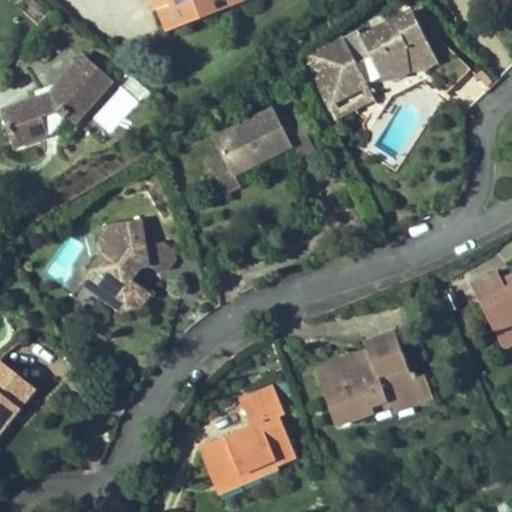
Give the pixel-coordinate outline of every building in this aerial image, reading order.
[(226,0),(230,0),(229,0),(176,0),(176,3),(160,9),(169,32),(217,13),(212,1),(215,0),(226,0)] [(399,27),(416,18),(413,11),(395,20),(399,27)] [(471,69),(432,30),(425,33),(416,18),(399,27),(395,20),(362,38),(359,31),(310,57),(318,71),(313,74),(323,92),(327,89),(335,103),(369,85),(367,81),(379,74),(419,68),(446,94),(471,69)] [(76,119),(109,81),(96,70),(96,65),(91,65),(57,35),(26,70),(47,88),(37,92),(38,96),(40,99),(21,106),(6,112),(8,119),(5,120),(12,138),(14,137),(17,144),(40,135),(44,130),(49,135),(69,113),(76,119)] [(318,71),(310,57),(306,59),(313,74),(318,71)] [(335,103),(327,89),(323,92),(330,106),(335,103)] [(337,119),(375,99),(372,94),(334,114),(337,119)] [(21,106),(40,99),(38,96),(20,103),(21,106)] [(281,124),(273,108),(215,138),(224,155),(234,174),(265,158),(291,145),(297,156),(314,148),(298,115),(281,124)] [(234,174),(224,155),(211,161),(226,193),(239,186),(234,174)] [(173,249),(164,242),(146,245),(142,220),(99,228),(104,253),(90,274),(102,282),(104,299),(122,311),(142,307),(151,293),(127,276),(127,269),(149,265),(159,272),(168,270),(176,258),(173,249)] [(472,287),(499,338),(511,330),(511,285),(507,288),(503,281),(499,273),(472,287)] [(104,299),(102,282),(90,274),(83,284),(104,299)] [(507,288),(511,285),(511,276),(503,281),(507,288)] [(511,343),(511,330),(499,338),(504,347),(511,343)] [(316,370),(331,409),(351,401),(357,418),(375,412),(372,404),(392,397),(421,402),(425,375),(410,373),(393,331),(365,342),(368,351),(371,359),(357,364),(354,356),(316,370)] [(368,351),(354,356),(357,364),(371,359),(368,351)] [(4,419),(13,406),(18,410),(36,388),(0,361),(0,433),(8,423),(4,419)] [(434,397),(425,375),(421,402),(434,397)] [(297,456),(280,416),(286,414),(274,387),(241,401),(252,427),(200,449),(215,486),(275,460),(277,464),(297,456)] [(397,411),(421,402),(392,397),(372,404),(375,412),(394,404),(397,411)] [(357,418),(351,401),(331,409),(337,425),(357,418)] [(8,423),(18,410),(13,406),(4,419),(8,423)] [(219,493),(279,468),(277,464),(275,460),(215,486),(219,493)]
